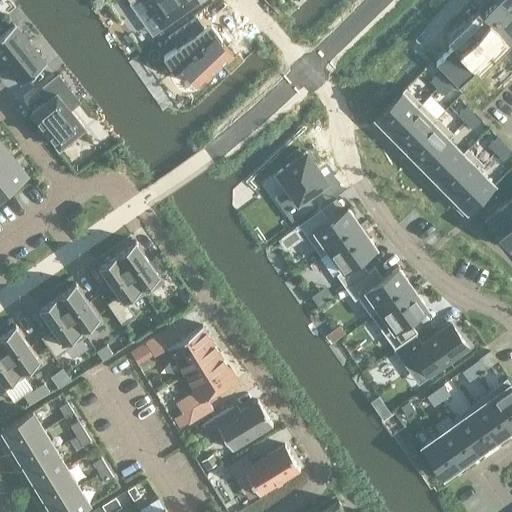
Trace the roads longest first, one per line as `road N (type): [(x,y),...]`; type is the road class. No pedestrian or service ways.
road 1 (residential): [(511,322),(454,296),(420,261),(353,170),(333,97),(241,0)]
road 2 (residential): [(276,511),(308,492),(316,457),(138,202)]
road 3 (residential): [(76,198),(0,102)]
